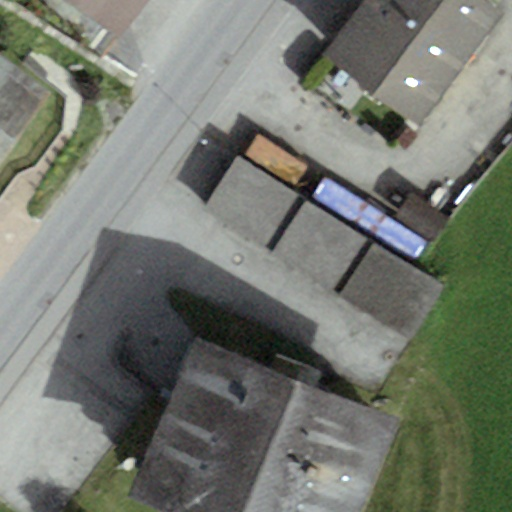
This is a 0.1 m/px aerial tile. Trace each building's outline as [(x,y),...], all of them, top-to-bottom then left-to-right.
[(64,0),(119,38),(145,0),(64,0)] [(483,0),(364,0),(327,51),(417,116),(496,9),(483,0)] [(0,47),(0,167),(57,88),(0,47)] [(445,287),(238,154),(207,204),(413,336),(445,287)] [(357,511),(396,420),(199,338),(131,501),(158,511),(357,511)]
